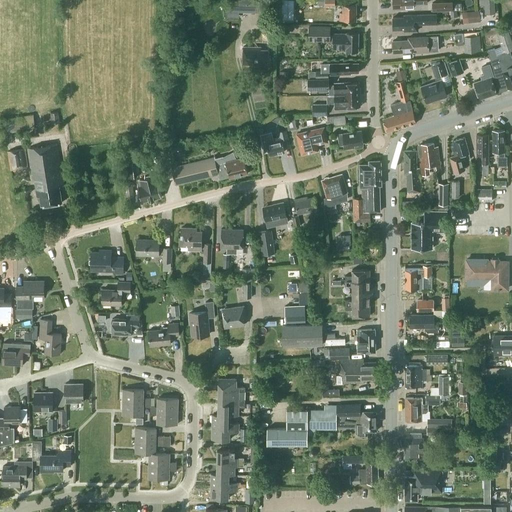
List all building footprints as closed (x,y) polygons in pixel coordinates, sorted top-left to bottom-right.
[(262,0),(227,0),(227,11),(262,12),(262,0)] [(394,8),(414,7),(414,3),(427,2),(426,0),(391,0),(392,1),(394,2),(394,8)] [(484,5),(485,13),(495,13),(494,0),(478,0),(479,5),(484,5)] [(432,11),(453,10),(453,1),(432,2),(432,11)] [(340,20),(356,20),(356,4),(343,4),(343,12),(340,12),(340,20)] [(480,21),(479,10),(467,11),(468,22),(480,21)] [(437,14),(403,14),(403,16),(393,17),(393,29),(404,28),(404,30),(417,30),(417,24),(437,24),(437,14)] [(330,25),(309,25),(309,41),(330,41),(330,34),(330,25)] [(497,32),(504,53),(497,55),(495,48),(488,50),(499,91),(508,88),(511,86),(511,56),(510,51),(511,49),(511,39),(508,28),(507,28),(506,25),(497,28),(498,32),(497,32)] [(330,41),(333,41),(333,47),(347,47),(346,51),(358,51),(358,32),(347,32),(347,33),(333,32),(333,34),(330,34),(330,41)] [(480,51),(480,35),(464,35),(465,52),(480,51)] [(394,52),(419,50),(419,51),(429,51),(428,36),(408,37),(408,39),(393,40),(394,52)] [(252,61),(267,61),(267,49),(261,49),(261,46),(243,46),(243,64),(252,64),(252,61)] [(485,65),(488,75),(494,74),(491,64),(488,55),(481,57),(484,66),(485,65)] [(464,71),(459,57),(447,61),(452,76),(464,71)] [(431,60),(432,65),(437,81),(421,86),(427,102),(447,95),(441,79),(440,75),(447,73),(443,58),(431,60)] [(351,72),(359,71),(359,62),(330,63),(330,71),(338,71),(338,73),(352,73),(351,72)] [(480,98),(497,92),(491,76),(474,82),(480,98)] [(308,89),(329,89),(329,78),(308,78),(308,89)] [(391,105),(392,108),(394,115),(383,118),(387,131),(416,122),(410,100),(410,99),(405,80),(396,82),(402,102),(391,105)] [(335,95),(335,96),(344,95),(360,95),(359,82),(351,82),(351,81),(343,81),(343,82),(335,83),(335,95)] [(360,95),(344,95),(335,96),(335,108),(352,107),(352,106),(360,106),(360,95)] [(327,103),(313,103),(313,115),(327,115),(327,103)] [(346,123),(345,115),(327,116),(328,125),(346,123)] [(325,127),(312,130),(312,129),(297,133),(302,154),(319,150),(317,143),(328,141),(325,127)] [(507,156),(505,156),(504,129),(492,130),(493,151),(498,151),(498,156),(497,156),(497,166),(507,166),(507,156)] [(363,144),(363,143),(361,130),(343,133),(343,134),(338,135),(340,144),(345,144),(346,148),(356,146),(355,146),(362,145),(362,144),(363,144)] [(269,151),(270,154),(284,151),(281,137),(274,138),(272,131),(260,134),(264,152),(269,151)] [(488,163),(488,154),(488,134),(477,134),(477,154),(482,154),(482,163),(488,163)] [(465,169),(461,157),(461,154),(469,151),(465,136),(453,140),(454,142),(451,143),(455,155),(449,157),(454,172),(465,169)] [(430,174),(428,165),(436,164),(436,167),(440,167),(438,146),(434,146),(434,142),(419,144),(418,145),(420,166),(422,175),(430,174)] [(59,185),(63,185),(58,145),(28,149),(37,197),(40,196),(41,204),(61,201),(59,185)] [(138,153),(138,145),(132,145),(132,147),(124,147),(125,160),(134,159),(133,154),(138,153)] [(28,168),(25,148),(7,150),(10,170),(28,168)] [(408,192),(420,191),(419,167),(416,167),(416,150),(405,150),(405,172),(407,172),(408,192)] [(223,155),(215,157),(214,156),(171,167),(176,184),(219,174),(220,178),(229,176),(230,177),(248,172),(244,156),(237,158),(233,151),(223,155)] [(125,177),(127,177),(136,176),(135,159),(134,159),(125,160),(123,160),(125,177)] [(380,184),(381,184),(381,159),(369,160),(369,163),(360,163),(360,186),(363,186),(363,197),(353,198),(354,220),(370,220),(370,210),(380,210),(380,184)] [(348,199),(347,191),(342,173),(328,177),(327,176),(324,177),(324,179),(322,179),(327,196),(324,197),(324,207),(336,207),(336,203),(348,199)] [(154,199),(154,198),(161,196),(158,181),(155,182),(154,175),(140,178),(142,185),(138,186),(142,200),(149,199),(150,200),(154,199)] [(460,181),(452,181),(452,196),(460,197),(460,181)] [(448,209),(449,182),(439,182),(439,208),(448,209)] [(135,201),(133,183),(125,183),(127,202),(135,201)] [(492,200),(492,188),(476,188),(476,200),(492,200)] [(297,213),(317,208),(315,196),(305,198),(305,196),(294,199),(297,213)] [(288,222),(286,215),(283,201),(273,204),(273,206),(263,208),(266,220),(267,226),(288,222)] [(411,237),(412,237),(412,247),(432,247),(432,230),(446,230),(446,211),(424,211),(424,221),(412,221),(412,232),(411,232),(411,237)] [(301,225),(299,215),(292,217),(294,226),(301,225)] [(201,249),(201,231),(196,230),(196,227),(181,227),(181,237),(181,245),(188,245),(188,249),(201,249)] [(222,228),(221,246),(227,246),(227,253),(232,253),(232,228),(222,228)] [(242,250),(242,247),(242,229),(232,228),(232,253),(237,253),(237,250),(242,250)] [(262,254),(275,252),(274,246),(271,229),(258,231),(261,248),(262,254)] [(350,245),(350,234),(338,235),(338,246),(350,245)] [(171,261),(171,247),(163,247),(163,248),(159,248),(159,240),(137,239),(137,254),(159,255),(159,254),(163,254),(163,261),(171,261)] [(212,243),(204,243),(203,273),(199,273),(198,281),(211,282),(211,274),(212,243)] [(114,273),(123,273),(123,256),(111,256),(111,250),(100,249),(100,251),(91,251),(91,269),(114,270),(114,273)] [(508,261),(488,261),(488,259),(467,259),(466,278),(490,278),(490,288),(507,288),(508,261)] [(405,268),(405,289),(417,289),(417,290),(422,290),(422,289),(423,289),(423,276),(432,276),(432,265),(423,265),(423,268),(420,268),(405,268)] [(345,275),(345,280),(370,280),(370,269),(352,269),(352,275),(345,275)] [(16,299),(16,308),(32,308),(32,298),(32,293),(43,294),(44,281),(24,280),(24,286),(16,286),(16,299)] [(345,280),(345,285),(352,285),(352,292),(372,292),(372,289),(370,289),(370,280),(345,280)] [(130,292),(131,282),(118,281),(117,289),(103,288),(102,303),(121,303),(122,291),(130,292)] [(252,282),(243,282),(244,296),(252,296),(252,282)] [(0,287),(0,306),(11,307),(11,293),(4,294),(4,287),(0,287)] [(345,299),(345,304),(370,304),(370,294),(372,294),(372,292),(352,292),(352,299),(345,299)] [(434,310),(434,299),(417,299),(418,310),(434,310)] [(193,334),(209,333),(207,317),(215,316),(214,300),(206,301),(207,311),(191,312),(193,334)] [(180,314),(179,304),(171,305),(172,315),(180,314)] [(345,304),(345,309),(352,309),(352,315),(370,315),(370,304),(345,304)] [(243,319),(246,318),(244,305),(223,308),(225,326),(244,324),(243,319)] [(285,305),(286,322),(305,321),(304,305),(285,305)] [(33,317),(33,309),(16,309),(17,318),(33,317)] [(13,320),(13,314),(10,310),(6,310),(5,313),(4,313),(4,321),(6,321),(7,324),(11,324),(13,320)] [(427,332),(438,331),(438,326),(434,326),(433,314),(410,314),(410,327),(427,326),(427,332)] [(139,326),(140,315),(127,315),(127,319),(112,319),(112,333),(131,333),(131,326),(139,326)] [(52,319),(41,318),(40,338),(46,338),(45,352),(60,353),(61,333),(51,333),(52,319)] [(170,335),(179,334),(178,323),(168,324),(169,327),(161,328),(161,329),(148,330),(150,345),(171,343),(170,335)] [(323,344),(322,323),(283,324),(283,345),(323,344)] [(361,351),(375,351),(375,329),(357,329),(358,352),(361,352),(361,351)] [(25,330),(25,338),(33,339),(33,330),(25,330)] [(511,353),(511,334),(494,335),(494,354),(511,353)] [(31,344),(4,342),(3,363),(22,364),(22,354),(31,354),(31,344)] [(349,347),(329,348),(330,359),(350,358),(349,347)] [(448,365),(448,354),(426,354),(427,365),(448,365)] [(364,379),(376,379),(376,361),(364,362),(364,358),(340,359),(340,375),(342,375),(342,382),(364,382),(364,379)] [(422,364),(405,364),(405,375),(427,375),(427,368),(422,368),(422,364)] [(254,370),(246,369),(246,377),(254,377),(254,370)] [(405,375),(405,386),(422,386),(422,380),(427,380),(427,375),(405,375)] [(449,393),(449,375),(438,375),(438,393),(449,393)] [(219,378),(219,390),(245,390),(245,386),(239,386),(236,386),(236,378),(219,378)] [(310,385),(310,395),(317,395),(317,396),(330,395),(329,382),(316,383),(316,384),(310,385)] [(65,402),(84,401),(83,383),(65,383),(65,402)] [(123,389),(123,401),(150,402),(151,397),(146,397),(146,398),(143,398),(143,389),(123,389)] [(219,390),(218,402),(245,402),(245,398),(239,398),(239,391),(241,391),(241,393),(245,393),(245,390),(219,390)] [(35,410),(53,410),(53,392),(35,392),(35,410)] [(440,395),(426,394),(426,403),(440,403),(440,395)] [(428,403),(422,403),(422,397),(405,397),(405,421),(422,420),(422,412),(426,412),(428,410),(428,403)] [(150,407),(150,410),(178,411),(178,398),(158,398),(157,406),(155,406),(150,405),(150,407)] [(145,407),(150,407),(150,405),(150,402),(123,401),(122,414),(139,414),(138,421),(143,421),(143,406),(145,406),(145,407)] [(245,407),(245,402),(218,402),(218,414),(230,414),(230,415),(239,415),(239,407),(245,407)] [(288,428),(268,428),(268,444),(308,444),(308,436),(316,436),(316,428),(337,428),(337,426),(356,426),(356,433),(359,436),(367,435),(367,430),(376,430),(376,410),(360,410),(360,404),(324,404),(324,409),(288,409),(288,428)] [(20,406),(4,407),(5,418),(0,418),(0,445),(15,442),(14,427),(9,427),(9,422),(23,422),(23,412),(20,413),(20,406)] [(177,423),(178,411),(150,410),(150,414),(155,415),(155,414),(157,414),(156,423),(177,423)] [(230,422),(230,415),(230,414),(218,414),(212,414),(212,426),(239,427),(239,423),(230,422)] [(57,417),(48,417),(48,430),(57,430),(57,417)] [(427,427),(437,427),(452,427),(452,418),(427,418),(427,427)] [(239,431),(239,427),(212,426),(212,439),(230,439),(230,431),(239,431)] [(136,427),(135,439),(170,440),(170,436),(159,435),(159,436),(156,436),(156,427),(136,427)] [(423,459),(423,437),(421,437),(421,433),(410,433),(410,437),(406,437),(406,458),(409,458),(409,462),(418,462),(418,459),(423,459)] [(170,440),(135,439),(135,452),(149,452),(155,452),(156,444),(159,444),(159,445),(170,445),(170,440)] [(41,440),(32,440),(32,443),(32,447),(32,459),(41,459),(41,455),(41,440)] [(217,449),(217,461),(244,462),(244,457),(235,457),(235,449),(217,449)] [(71,465),(71,450),(58,450),(58,455),(41,455),(41,471),(51,471),(51,472),(55,472),(55,469),(63,469),(63,465),(71,465)] [(170,453),(155,452),(149,452),(149,465),(176,466),(176,461),(172,461),(172,462),(169,462),(170,453)] [(344,468),(352,468),(352,461),(364,461),(364,454),(344,455),(344,468)] [(20,487),(20,479),(26,479),(26,477),(33,477),(33,460),(15,460),(15,466),(3,465),(3,470),(2,470),(2,485),(11,485),(11,486),(20,487)] [(217,461),(217,473),(229,474),(235,474),(235,466),(238,466),(244,466),(244,462),(217,461)] [(367,483),(378,482),(378,461),(367,461),(367,468),(360,469),(360,475),(350,475),(350,483),(360,482),(360,483),(367,482),(367,483)] [(176,466),(149,465),(149,477),(160,478),(160,484),(168,484),(168,478),(169,478),(169,469),(172,469),(172,470),(176,470),(176,466)] [(442,476),(442,469),(414,468),(414,476),(405,476),(405,500),(417,499),(417,493),(422,493),(422,492),(441,492),(442,476)] [(211,473),(211,486),(238,486),(238,481),(229,481),(229,474),(217,473),(211,473)] [(238,486),(211,486),(211,498),(229,498),(229,490),(238,490),(238,486)]
